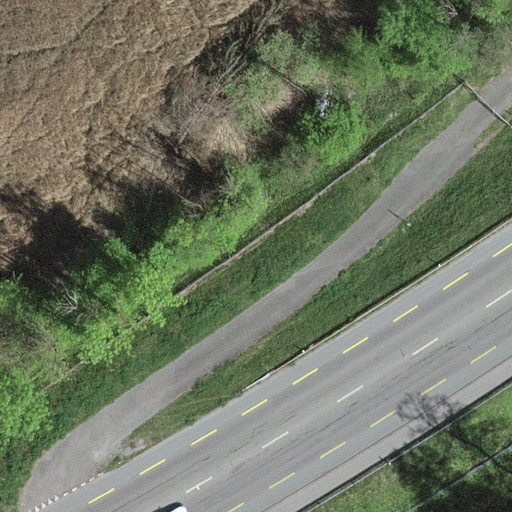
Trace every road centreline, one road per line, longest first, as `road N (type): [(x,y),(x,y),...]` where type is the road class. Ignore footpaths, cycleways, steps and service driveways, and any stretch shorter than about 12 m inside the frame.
road 1 (track): [(78,511),(70,491),(76,456),(117,411),(317,275),(511,87)]
road 2 (primary): [(511,289),(153,511)]
